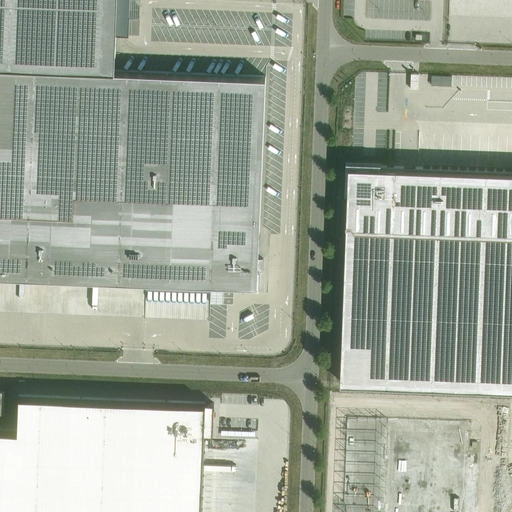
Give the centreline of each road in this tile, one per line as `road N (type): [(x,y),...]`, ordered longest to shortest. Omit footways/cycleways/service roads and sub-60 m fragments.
road 1 (unclassified): [(324,51),(310,376)]
road 2 (unclassified): [(310,376),(0,364)]
road 3 (unclassified): [(324,51),(511,58)]
road 4 (unclassified): [(310,376),(305,511)]
